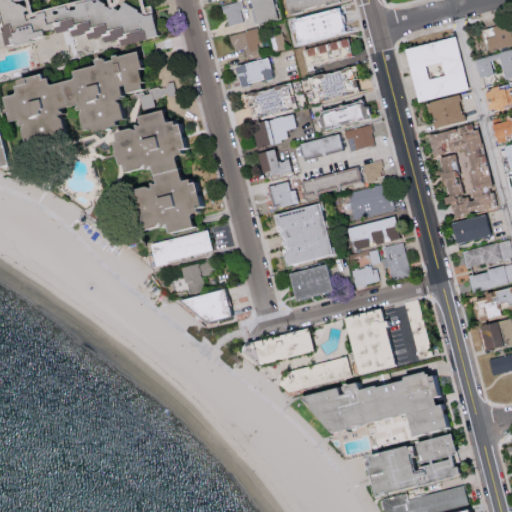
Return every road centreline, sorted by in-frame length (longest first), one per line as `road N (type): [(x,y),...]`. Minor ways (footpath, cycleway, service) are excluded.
road 1 (residential): [(503,511),(372,0)]
road 2 (residential): [(269,325),(184,0)]
road 3 (residential): [(249,331),(443,284)]
